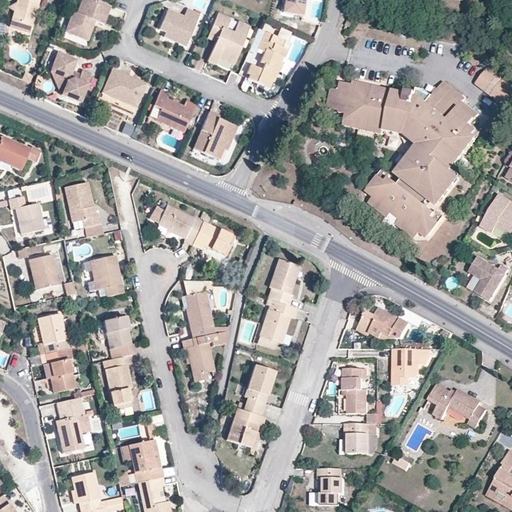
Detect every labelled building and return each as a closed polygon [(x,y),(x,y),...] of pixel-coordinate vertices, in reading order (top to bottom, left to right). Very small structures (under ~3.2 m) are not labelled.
[(29,31),(38,0),(16,0),(16,1),(13,10),(9,26),(29,31)] [(103,25),(110,6),(93,0),(81,0),(76,14),(73,12),(65,32),(81,39),(89,19),(95,21),(103,25)] [(284,0),(283,13),(302,16),(304,4),(297,3),(297,0),(284,0)] [(13,10),(16,1),(8,6),(13,10)] [(188,40),(199,15),(194,12),(187,9),(183,17),(167,10),(158,30),(165,33),(163,37),(176,43),(179,35),(188,40)] [(233,66),(249,27),(238,22),(233,33),(225,30),(230,18),(218,13),(208,35),(221,40),(219,44),(215,42),(207,62),(215,65),(218,59),(233,66)] [(87,41),(95,21),(89,19),(81,39),(87,41)] [(351,28),(354,20),(350,19),(348,24),(347,24),(346,26),(351,28)] [(285,58),(291,43),(288,42),(292,33),(280,28),(276,38),(284,41),(281,48),(286,50),(283,57),(285,58)] [(278,61),(280,56),(283,57),(286,50),(281,48),(284,41),(276,38),(264,33),(257,49),(264,52),(260,63),(264,65),(261,70),(250,65),(247,74),(249,75),(248,79),(269,89),(273,80),(274,80),(278,71),(279,71),(283,63),(281,62),(278,61)] [(185,47),(188,40),(179,35),(176,43),(185,47)] [(221,40),(208,35),(207,39),(215,42),(219,44),(221,40)] [(79,103),(91,75),(81,71),(77,81),(72,79),(71,75),(72,71),(76,61),(57,53),(50,72),(64,78),(66,82),(60,96),(79,103)] [(487,90),(498,75),(488,67),(477,82),(487,90)] [(136,108),(146,84),(133,78),(132,80),(128,79),(129,77),(112,69),(101,93),(136,108)] [(77,81),(80,75),(72,71),(71,75),(72,79),(77,81)] [(60,96),(66,82),(64,78),(50,72),(60,96)] [(491,94),(503,78),(498,75),(487,90),(477,82),(475,84),(505,107),(506,105),(491,94)] [(506,105),(511,98),(511,85),(503,78),(491,94),(506,105)] [(245,93),(249,84),(243,82),(241,88),(242,91),(245,93)] [(354,86),(341,83),(339,91),(342,92),(342,95),(334,93),(331,107),(341,109),(340,113),(339,114),(347,115),(344,123),(384,132),(385,128),(401,132),(402,128),(408,129),(412,133),(410,136),(423,146),(401,174),(404,177),(397,185),(395,184),(388,178),(390,175),(383,169),(368,189),(376,195),(373,198),(371,201),(390,215),(387,219),(384,223),(384,226),(389,230),(392,230),(396,225),(398,222),(417,237),(419,234),(422,231),(430,236),(444,218),(437,212),(435,214),(427,208),(425,207),(432,199),(437,203),(457,177),(451,173),(448,170),(478,132),(470,126),(475,120),(479,115),(462,102),(465,99),(444,82),(433,97),(426,105),(415,100),(416,95),(407,92),(406,95),(393,92),(392,96),(377,92),(378,88),(369,86),(368,89),(358,86),(356,98),(351,97),(354,86)] [(356,98),(358,86),(368,89),(369,86),(354,83),(354,86),(351,97),(356,98)] [(331,107),(334,93),(342,95),(342,92),(339,91),(331,89),(327,110),(340,113),(341,109),(331,107)] [(426,105),(433,97),(426,91),(418,89),(416,95),(415,100),(426,105)] [(183,133),(195,106),(185,102),(183,107),(177,104),(171,102),(166,99),(168,94),(160,90),(153,106),(161,110),(156,121),(183,133)] [(501,131),(490,123),(499,111),(497,110),(484,127),(497,137),(501,131)] [(501,131),(510,120),(499,111),(490,123),(501,131)] [(222,162),(236,127),(218,119),(219,117),(209,112),(193,149),(222,162)] [(451,173),(481,134),(480,130),(474,125),(477,122),(475,120),(470,126),(478,132),(448,170),(451,173)] [(384,132),(344,123),(343,127),(383,136),(384,132)] [(410,136),(412,133),(408,129),(402,128),(401,132),(385,128),(384,132),(404,137),(417,147),(395,175),(399,179),(395,184),(397,185),(404,177),(401,174),(423,146),(410,136)] [(36,163),(41,151),(31,146),(30,149),(2,136),(0,139),(0,161),(10,166),(21,170),(26,159),(36,163)] [(396,149),(399,140),(390,138),(387,147),(396,149)] [(0,166),(8,170),(10,166),(0,161),(0,166)] [(438,209),(460,180),(457,177),(437,203),(432,199),(425,207),(427,208),(431,204),(438,209)] [(92,207),(87,183),(84,184),(89,208),(92,207)] [(95,218),(93,207),(92,207),(89,208),(84,184),(64,188),(74,231),(84,228),(101,224),(99,217),(95,218)] [(376,195),(368,189),(365,192),(373,198),(376,195)] [(511,217),(511,216),(511,202),(499,195),(481,227),(493,234),(496,228),(498,225),(511,233),(511,217)] [(43,230),(38,204),(24,207),(22,197),(8,200),(11,211),(15,210),(21,235),(43,230)] [(390,215),(371,201),(368,204),(387,219),(390,215)] [(202,222),(166,206),(164,211),(156,207),(149,219),(158,224),(157,225),(167,230),(185,238),(184,240),(183,242),(192,245),(202,222)] [(226,256),(234,237),(202,222),(192,245),(202,250),(203,246),(226,256)] [(417,237),(398,222),(396,225),(415,240),(417,237)] [(103,234),(101,224),(84,228),(86,238),(103,234)] [(511,233),(498,225),(496,228),(510,237),(511,233)] [(185,238),(167,230),(166,232),(184,240),(185,238)] [(430,236),(422,231),(419,234),(427,240),(430,236)] [(27,257),(25,248),(16,250),(19,260),(27,257)] [(59,285),(52,255),(28,260),(32,278),(36,277),(39,290),(59,285)] [(117,285),(115,274),(118,273),(114,256),(89,261),(92,275),(96,290),(97,290),(99,297),(106,296),(107,297),(122,294),(120,284),(117,285)] [(490,302),(509,270),(502,266),(499,270),(498,273),(495,271),(497,269),(478,258),(469,273),(475,276),(468,289),(490,302)] [(289,295),(294,280),(292,280),(296,266),(278,260),(269,288),(271,289),(268,299),(288,306),(291,296),(289,295)] [(96,290),(92,275),(85,277),(88,292),(96,290)] [(74,294),(72,282),(64,284),(67,296),(74,294)] [(213,290),(212,282),(202,282),(202,288),(213,290)] [(212,328),(205,292),(180,298),(183,310),(186,309),(188,309),(189,313),(187,314),(192,339),(214,334),(212,328)] [(284,335),(290,318),(294,319),(297,309),(288,306),(268,299),(266,305),(269,306),(256,344),(273,349),(275,343),(276,343),(279,333),(284,335)] [(393,316),(379,309),(378,311),(388,317),(388,318),(391,320),(393,316)] [(410,325),(393,316),(391,320),(388,318),(388,317),(378,311),(375,317),(366,312),(357,331),(369,337),(370,334),(380,340),(383,334),(394,340),(402,339),(410,325)] [(69,349),(67,339),(66,340),(61,320),(60,314),(37,319),(39,326),(45,355),(69,349)] [(131,345),(127,329),(130,328),(127,316),(103,322),(111,360),(129,356),(135,354),(133,344),(131,345)] [(73,338),(69,319),(61,320),(66,340),(67,339),(73,338)] [(45,355),(39,326),(31,328),(35,346),(37,345),(39,356),(40,356),(45,355)] [(214,371),(208,343),(211,342),(212,347),(225,344),(228,331),(214,334),(192,339),(181,342),(182,349),(186,348),(190,364),(192,376),(206,373),(214,371)] [(281,344),(284,335),(279,333),(276,343),(281,344)] [(75,389),(71,374),(68,360),(72,359),(69,349),(45,355),(47,364),(49,364),(53,378),(50,379),(53,394),(59,392),(75,389)] [(426,365),(431,355),(431,350),(393,350),(393,357),(398,357),(398,373),(393,373),(393,387),(409,386),(409,379),(416,379),(419,375),(419,365),(426,365)] [(53,378),(49,364),(47,364),(45,355),(40,356),(45,380),(50,379),(53,378)] [(130,386),(126,366),(131,364),(129,356),(111,360),(103,362),(110,392),(112,403),(115,416),(124,414),(123,409),(122,404),(130,402),(127,389),(127,387),(130,386)] [(79,372),(77,363),(73,364),(72,359),(68,360),(71,374),(79,372)] [(268,393),(274,372),(254,366),(244,397),(247,398),(245,404),(243,411),(260,417),(264,403),(261,402),(264,392),(268,393)] [(363,391),(363,380),(367,380),(367,370),(343,370),(343,392),(348,392),(348,397),(348,415),(367,415),(367,391),(363,391)] [(208,379),(206,373),(192,376),(194,383),(208,379)] [(481,403),(459,390),(457,393),(456,396),(451,393),(437,385),(429,401),(439,406),(433,416),(442,420),(449,408),(471,421),(468,425),(476,429),(487,410),(479,406),(481,403)] [(90,396),(89,391),(73,395),(74,399),(81,398),(90,396)] [(61,402),(59,392),(53,394),(37,397),(39,407),(56,403),(61,402)] [(81,435),(77,417),(85,415),(81,398),(74,399),(61,402),(56,403),(60,421),(55,422),(57,433),(61,432),(64,445),(60,446),(62,454),(84,449),(81,435)] [(243,411),(245,404),(239,402),(237,406),(230,403),(228,407),(236,409),(243,411)] [(267,405),(264,417),(277,420),(280,408),(267,405)] [(261,427),(264,418),(260,417),(243,411),(236,409),(226,441),(250,448),(257,426),(261,427)] [(91,433),(87,415),(85,415),(77,417),(81,435),(91,433)] [(156,433),(155,424),(151,425),(150,416),(144,417),(149,439),(154,438),(153,434),(156,433)] [(349,442),(345,442),(341,442),(341,455),(374,456),(377,449),(377,425),(370,425),(345,425),(345,432),(349,432),(349,442)] [(252,455),(261,427),(257,426),(250,448),(248,454),(252,455)] [(162,478),(154,440),(121,447),(124,462),(131,460),(136,484),(138,483),(162,478)] [(511,451),(511,450),(502,465),(504,466),(502,470),(499,474),(487,496),(494,500),(496,497),(499,492),(508,497),(505,502),(503,506),(511,510),(511,451)] [(410,464),(396,457),(393,464),(406,471),(410,464)] [(344,495),(344,480),(341,480),(341,470),(319,470),(319,481),(321,481),(324,480),(324,494),(321,494),(320,506),(339,506),(339,495),(344,495)] [(101,502),(94,472),(71,478),(74,491),(77,503),(78,503),(80,511),(85,511),(107,507),(122,503),(121,497),(101,502)] [(129,485),(126,473),(116,476),(119,488),(129,485)] [(170,511),(168,502),(161,503),(157,488),(164,486),(162,478),(138,483),(144,511),(170,511)] [(168,502),(164,486),(157,488),(161,503),(168,502)] [(13,511),(2,496),(0,497),(0,511),(13,511)] [(505,502),(496,497),(494,500),(503,506),(505,502)] [(108,511),(123,508),(122,503),(107,507),(85,511),(108,511)]
